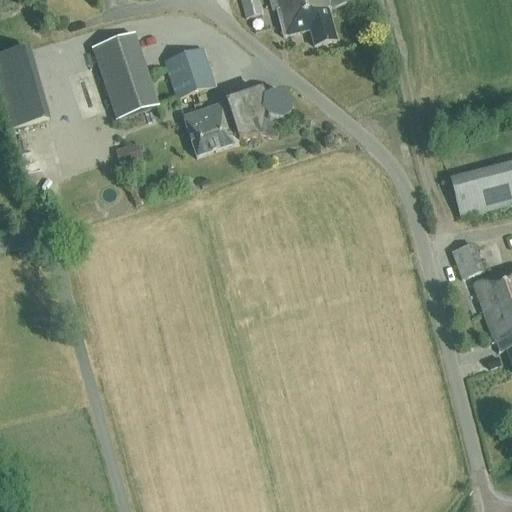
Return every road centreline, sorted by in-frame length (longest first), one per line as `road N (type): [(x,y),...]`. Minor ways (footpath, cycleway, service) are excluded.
road 1 (unclassified): [(491,511),(405,190),(381,155),(191,3),(52,35)]
road 2 (unclassified): [(122,511),(50,261),(29,235),(0,240)]
